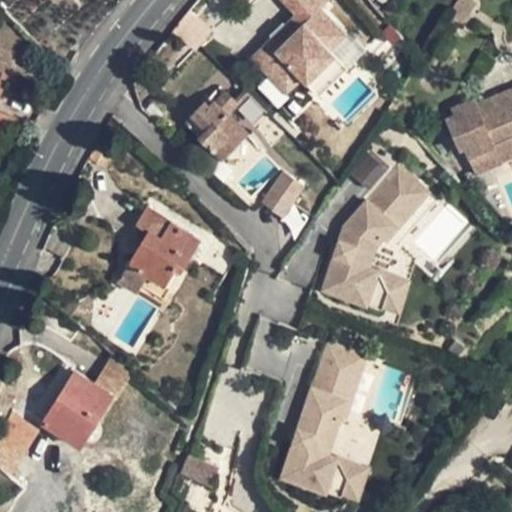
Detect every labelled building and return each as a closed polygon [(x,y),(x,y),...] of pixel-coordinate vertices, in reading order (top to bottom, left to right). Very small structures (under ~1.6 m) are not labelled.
[(328,0),(284,0),(296,12),(252,54),(288,92),(305,76),(310,82),(341,52),(335,46),(350,32),(324,4),(328,0)] [(220,85),(185,121),(223,157),(247,132),(227,113),(238,102),(220,85)] [(511,88),(477,104),(475,98),(451,108),(453,113),(447,116),(462,151),(466,149),(476,172),(502,161),(495,145),(511,137),(511,88)] [(105,137),(91,156),(107,165),(118,145),(105,137)] [(511,155),(511,137),(495,145),(502,161),(511,155)] [(339,238),(323,287),(366,302),(378,268),(369,265),(376,242),(381,236),(384,240),(428,189),(397,162),(344,223),(350,229),(346,241),(339,238)] [(262,202),(264,203),(282,215),(304,184),(284,170),(262,202)] [(148,205),(137,223),(148,231),(128,263),(148,275),(142,285),(164,298),(201,237),(148,205)] [(350,229),(344,223),(339,238),(346,241),(350,229)] [(142,285),(148,275),(128,263),(118,280),(138,292),(142,285)] [(408,277),(378,268),(366,302),(398,312),(408,277)] [(346,416),(366,354),(327,340),(302,416),(309,418),(306,428),(299,426),(283,474),(327,489),(338,455),(329,451),(340,415),(346,416)] [(112,355),(95,382),(113,393),(117,396),(132,371),(112,355)] [(95,382),(75,370),(30,442),(48,454),(61,433),(81,446),(85,439),(97,420),(113,393),(95,382)] [(309,418),(302,416),(299,426),(306,428),(309,418)] [(99,423),(97,420),(85,439),(88,442),(90,442),(93,442),(96,440),(99,438),(101,435),(101,432),(102,430),(101,426),(101,424),(100,423),(99,423)] [(220,466),(187,452),(180,471),(194,477),(212,484),(220,466)] [(369,465),(338,455),(327,489),(358,499),(369,465)] [(87,474),(78,471),(74,482),(82,486),(87,474)] [(173,489),(185,499),(194,477),(180,471),(173,489)]
